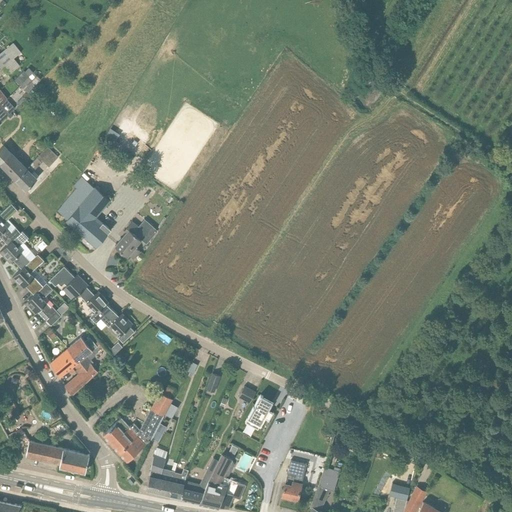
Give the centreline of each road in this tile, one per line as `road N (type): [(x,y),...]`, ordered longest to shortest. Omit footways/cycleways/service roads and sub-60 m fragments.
road 1 (residential): [(264,374),(115,291),(0,175)]
road 2 (track): [(201,343),(347,131),(376,115),(395,91)]
road 3 (unclassified): [(511,505),(402,440),(264,374)]
road 4 (track): [(511,169),(379,78),(350,0)]
road 5 (tertiary): [(102,500),(107,465),(58,397),(0,288)]
